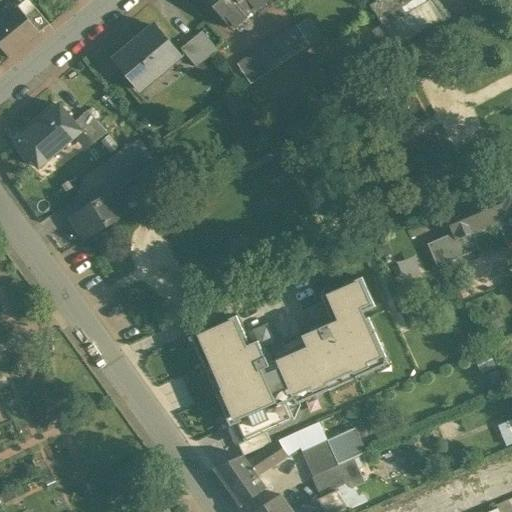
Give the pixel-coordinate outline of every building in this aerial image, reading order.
[(266,0),(208,0),(232,29),(266,0)] [(379,0),(370,6),(381,23),(415,0),(379,0)] [(415,0),(381,23),(398,48),(448,19),(435,0),(434,0),(415,0)] [(26,15),(18,6),(0,21),(0,45),(10,58),(40,33),(26,15)] [(50,24),(36,7),(26,15),(40,33),(50,24)] [(297,25),(238,64),(251,84),(310,45),(297,25)] [(155,26),(115,59),(141,90),(181,56),(155,26)] [(219,50),(203,31),(181,48),(196,67),(219,50)] [(60,105),(17,141),(35,162),(50,149),(55,155),(81,132),(83,131),(75,122),(60,105)] [(107,132),(88,110),(75,122),(83,131),(81,132),(92,144),(107,132)] [(50,149),(35,162),(40,167),(55,155),(50,149)] [(149,152),(118,173),(126,185),(157,164),(149,152)] [(511,181),(444,211),(453,233),(428,244),(438,267),(479,249),(475,238),(500,227),(508,245),(511,243),(511,224),(511,225),(509,219),(511,217),(511,181)] [(116,192),(72,218),(85,239),(128,212),(116,192)] [(277,358),(278,359),(300,409),(301,406),(301,403),(307,400),(307,398),(306,398),(304,393),(313,389),(317,396),(330,390),(328,384),(354,372),(357,378),(378,369),(377,367),(376,367),(374,362),(384,357),(385,358),(387,357),(369,318),(366,319),(362,313),(376,307),(363,277),(333,291),(334,293),(335,292),(338,297),(327,303),(326,301),(324,302),(331,317),(334,323),(303,336),(307,345),(281,357),(280,356),(277,358)] [(331,317),(324,302),(309,309),(315,324),(331,317)] [(251,345),(237,316),(198,333),(199,335),(200,335),(204,346),(199,348),(198,347),(196,348),(206,369),(211,366),(223,392),(217,395),(226,414),(228,414),(227,412),(233,410),(238,421),(237,422),(238,424),(246,439),(247,442),(267,432),(295,420),(300,409),(278,359),(269,363),(259,341),(251,345)] [(268,325),(255,330),(263,347),(275,342),(268,325)] [(497,371),(488,375),(493,386),(502,382),(497,371)] [(511,420),(500,425),(508,444),(511,442),(511,420)] [(354,428),(328,440),(339,465),(354,458),(365,453),(354,428)] [(304,429),(279,440),(289,456),(310,443),(304,429)] [(247,442),(246,439),(239,442),(245,456),(272,443),(267,432),(247,442)] [(279,440),(247,461),(258,476),(289,456),(279,440)] [(328,440),(302,452),(314,477),(339,465),(328,440)] [(247,461),(244,456),(242,457),(216,468),(215,469),(242,506),(242,505),(267,488),(258,476),(247,461)] [(354,458),(339,465),(347,483),(362,476),(354,458)] [(339,465),(314,477),(323,498),(338,491),(336,487),(347,483),(339,465)] [(323,498),(294,511),(281,494),(254,511),(335,511),(347,507),(349,509),(367,501),(363,495),(360,497),(352,486),(339,492),(338,491),(323,498)]
